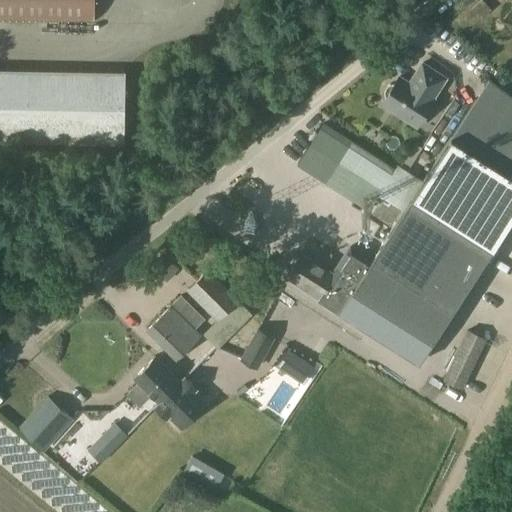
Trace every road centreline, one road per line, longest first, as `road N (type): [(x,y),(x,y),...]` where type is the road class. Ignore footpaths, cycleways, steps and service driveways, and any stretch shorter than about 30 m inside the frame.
road 1 (unclassified): [(0,361),(442,0)]
road 2 (unknown): [(263,144),(295,166),(310,191),(288,286),(490,420)]
road 3 (unclassified): [(446,511),(511,374)]
